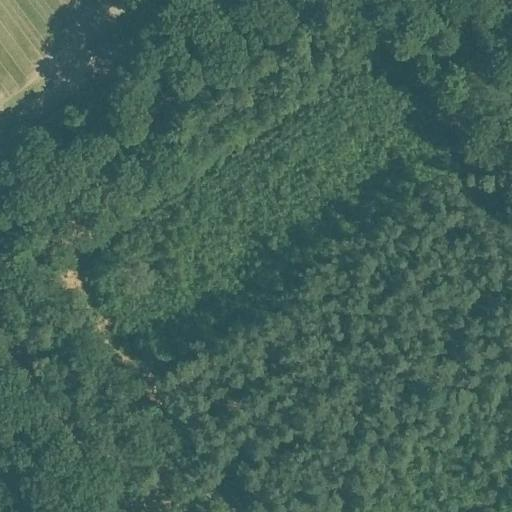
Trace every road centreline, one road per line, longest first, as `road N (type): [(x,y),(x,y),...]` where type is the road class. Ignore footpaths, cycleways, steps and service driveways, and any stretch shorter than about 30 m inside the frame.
road 1 (track): [(0,232),(246,37)]
road 2 (track): [(136,511),(0,326)]
